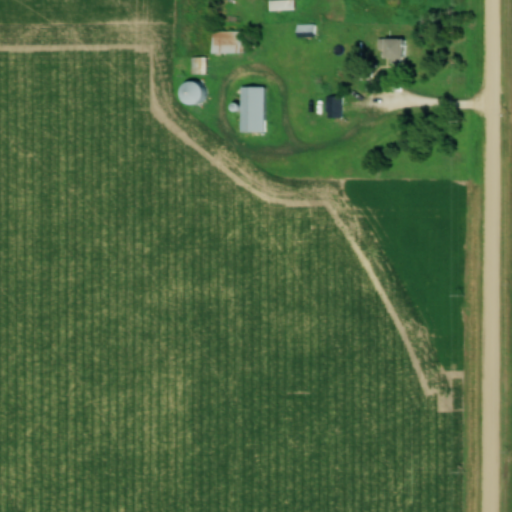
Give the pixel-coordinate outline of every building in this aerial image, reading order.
[(294,11),(293,0),(268,0),(269,11),(294,11)] [(212,31),(212,54),(245,54),(245,31),(212,31)] [(404,59),(404,39),(380,39),(380,59),(404,59)] [(190,74),(206,74),(206,58),(190,58),(190,74)] [(201,83),(183,83),(183,104),(201,104),(201,83)] [(242,133),(265,133),(265,87),(242,87),(242,133)] [(341,97),(326,97),(326,119),(341,119),(341,97)]
